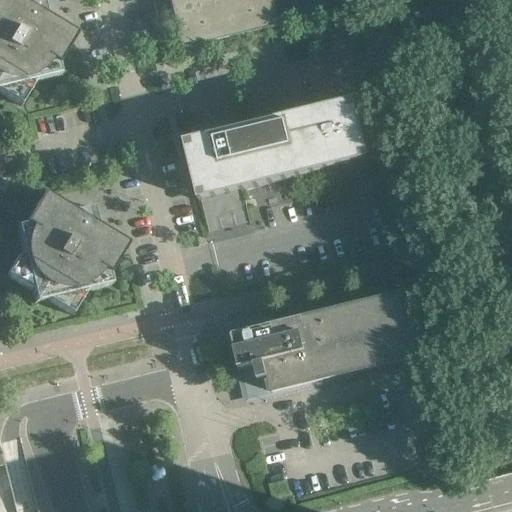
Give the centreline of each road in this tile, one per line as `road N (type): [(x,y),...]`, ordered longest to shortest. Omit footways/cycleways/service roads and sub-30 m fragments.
road 1 (unclassified): [(133,103),(358,55)]
road 2 (unclassified): [(182,317),(133,103)]
road 3 (unclassified): [(229,511),(182,317)]
road 4 (unclassified): [(0,363),(182,317)]
